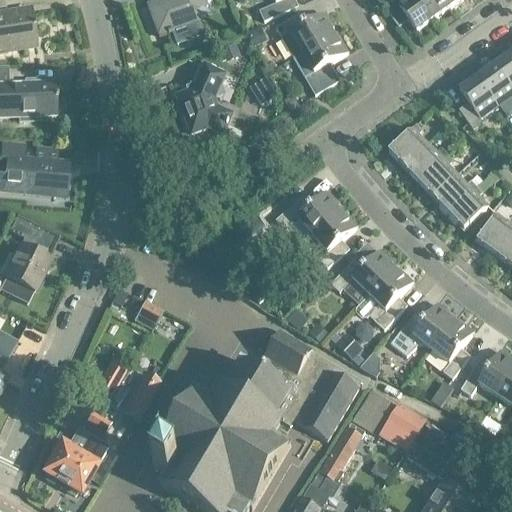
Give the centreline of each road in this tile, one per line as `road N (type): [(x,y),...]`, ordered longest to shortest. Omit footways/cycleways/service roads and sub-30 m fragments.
road 1 (residential): [(0,491),(102,255),(115,191),(117,136),(94,0)]
road 2 (residential): [(511,326),(378,215),(323,144),(401,89)]
road 3 (residential): [(401,89),(511,11)]
